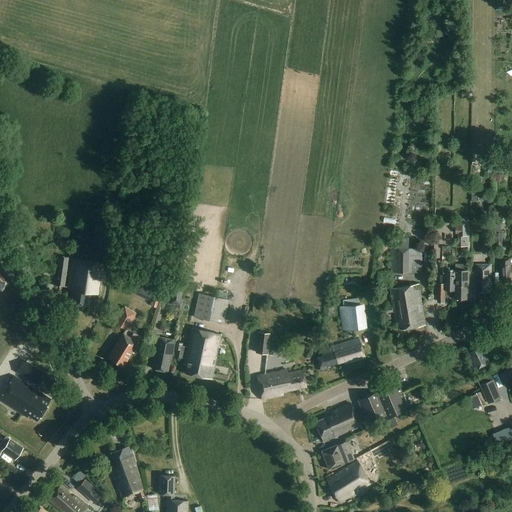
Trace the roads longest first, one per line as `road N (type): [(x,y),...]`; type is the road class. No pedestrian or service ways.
road 1 (tertiary): [(280,428),(303,406),(511,311)]
road 2 (unclassified): [(92,411),(0,199)]
road 3 (tertiary): [(280,428),(148,394),(92,411)]
road 4 (tertiary): [(9,511),(92,411)]
